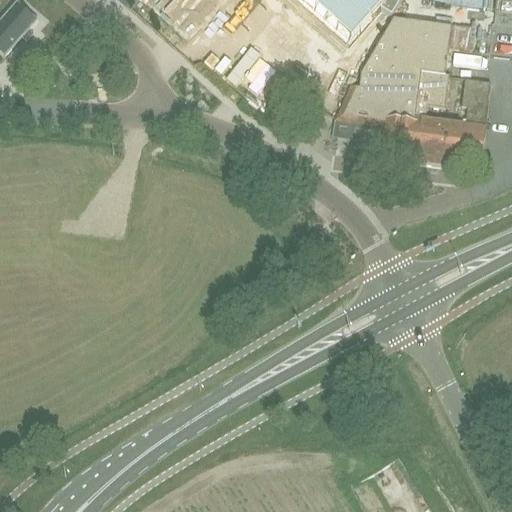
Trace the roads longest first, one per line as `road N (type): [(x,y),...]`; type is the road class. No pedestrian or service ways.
road 1 (primary): [(87,500),(168,436),(402,301)]
road 2 (unclassified): [(402,301),(358,225),(324,191),(229,134),(151,118)]
road 3 (unclassified): [(511,511),(402,301)]
road 4 (residential): [(0,112),(151,118)]
road 5 (unclassified): [(151,118),(146,64),(79,0)]
road 6 (primary): [(402,301),(511,249)]
